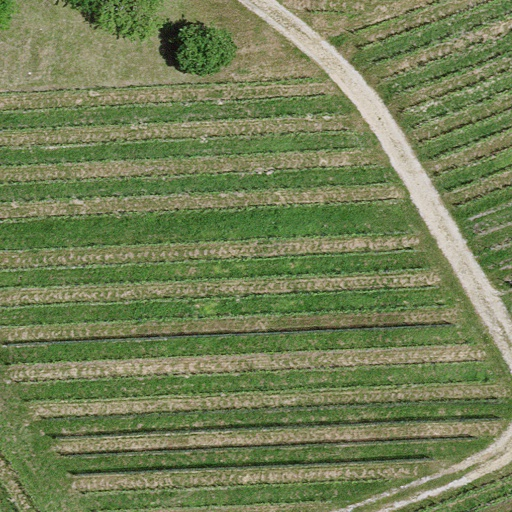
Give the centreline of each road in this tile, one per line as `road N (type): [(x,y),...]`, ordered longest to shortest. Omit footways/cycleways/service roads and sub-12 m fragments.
road 1 (track): [(255,0),(326,57),(370,107),(511,345)]
road 2 (track): [(511,442),(468,471),(361,511)]
